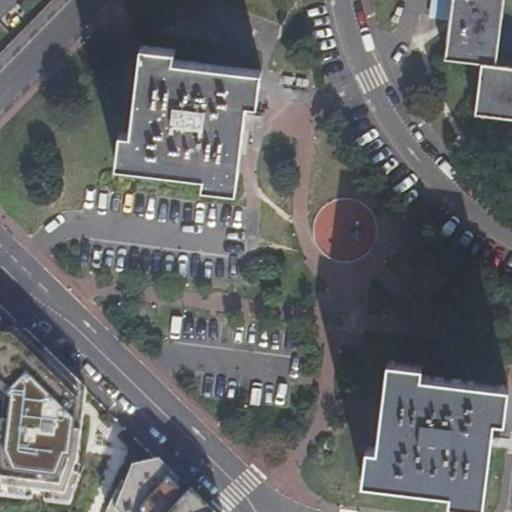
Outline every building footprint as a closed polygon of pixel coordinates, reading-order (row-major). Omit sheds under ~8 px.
[(511,65),(495,64),(503,0),(450,0),(451,0),(447,0),(435,0),(434,15),(444,16),(444,15),(449,15),(443,57),(480,61),(474,112),(511,116),(511,65)] [(173,47),(139,43),(127,129),(118,128),(113,162),(199,173),(198,184),(231,188),(243,101),(253,102),(257,69),(171,57),(173,47)] [(0,305),(0,398),(4,403),(0,430),(0,480),(3,489),(64,498),(76,465),(85,389),(4,308),(0,305)] [(388,360),(377,447),(367,446),(363,479),(449,491),(448,500),(482,504),(494,417),(504,419),(508,384),(420,373),(421,364),(388,360)] [(210,511),(159,462),(133,467),(115,510),(116,511),(210,511)]
